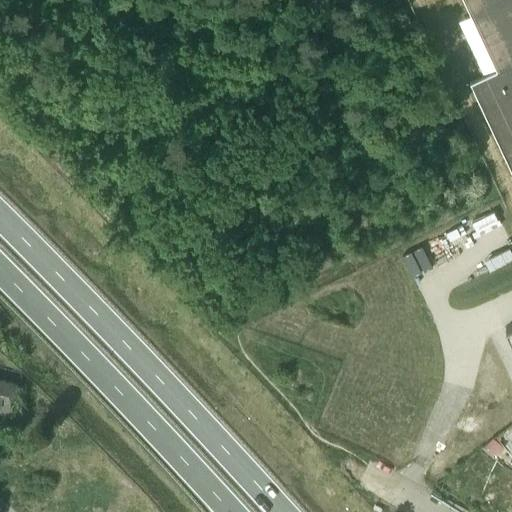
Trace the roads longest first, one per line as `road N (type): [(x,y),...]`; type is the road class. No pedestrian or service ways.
road 1 (trunk): [(283,511),(0,216)]
road 2 (trunk): [(0,271),(229,511)]
